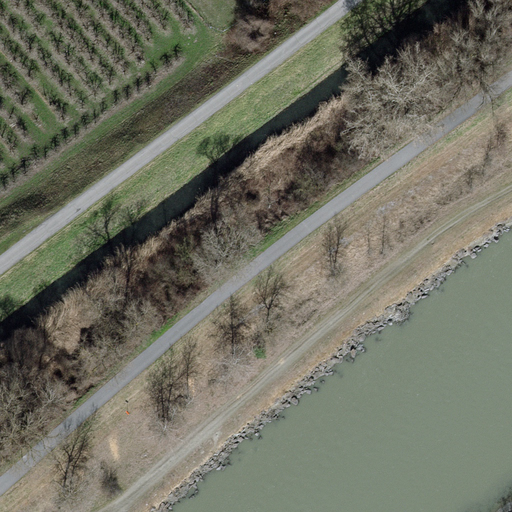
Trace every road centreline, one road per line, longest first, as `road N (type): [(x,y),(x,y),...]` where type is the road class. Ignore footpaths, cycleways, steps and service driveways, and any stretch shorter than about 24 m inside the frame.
road 1 (unclassified): [(511,80),(163,342),(0,490)]
road 2 (track): [(0,264),(350,0)]
